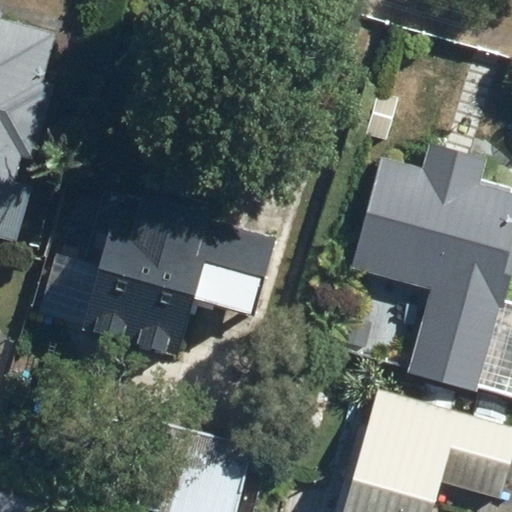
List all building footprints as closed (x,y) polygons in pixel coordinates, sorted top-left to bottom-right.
[(14,10),(0,6),(0,236),(24,243),(40,186),(24,181),(30,158),(41,161),(63,83),(52,80),(66,32),(12,17),(14,10)] [(511,184),(490,178),(495,157),(438,143),(432,169),(392,157),(360,262),(359,266),(440,290),(416,371),(483,391),(508,307),(511,308),(511,184)] [(148,197),(109,186),(89,258),(118,266),(93,330),(187,356),(211,296),(266,312),(277,278),(284,235),(222,217),(226,206),(151,186),(148,197)] [(367,473),(354,511),(443,511),(453,484),(505,497),(511,479),(511,424),(384,389),(367,473)] [(244,511),(255,463),(162,443),(148,509),(161,511),(244,511)]
